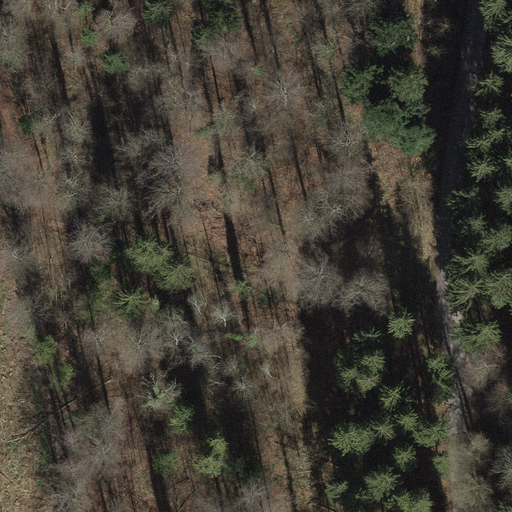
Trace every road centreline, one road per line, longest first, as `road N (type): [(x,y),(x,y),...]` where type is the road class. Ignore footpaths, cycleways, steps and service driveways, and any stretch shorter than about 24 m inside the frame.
road 1 (residential): [(460,511),(441,317),(484,0)]
road 2 (track): [(0,196),(384,314),(441,317)]
road 3 (track): [(511,430),(441,317)]
